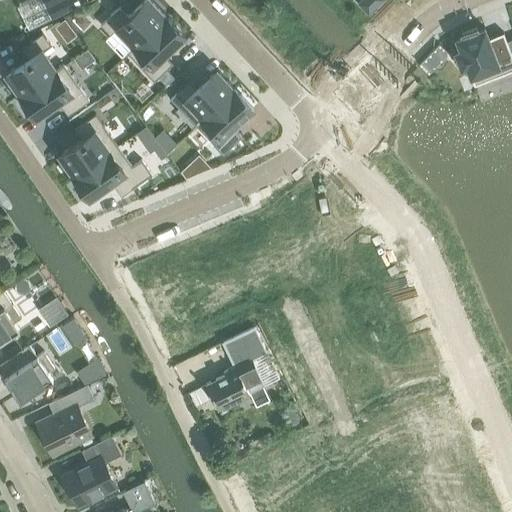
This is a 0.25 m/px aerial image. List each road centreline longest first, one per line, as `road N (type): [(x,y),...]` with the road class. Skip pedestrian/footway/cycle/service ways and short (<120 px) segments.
road 1 (residential): [(511,460),(419,240),(320,129)]
road 2 (unclassified): [(227,511),(136,326),(86,248)]
road 3 (residential): [(320,129),(265,175),(86,248)]
road 4 (residential): [(465,0),(435,15),(320,129)]
road 5 (residential): [(320,129),(206,0)]
road 6 (unclassified): [(0,120),(86,248)]
